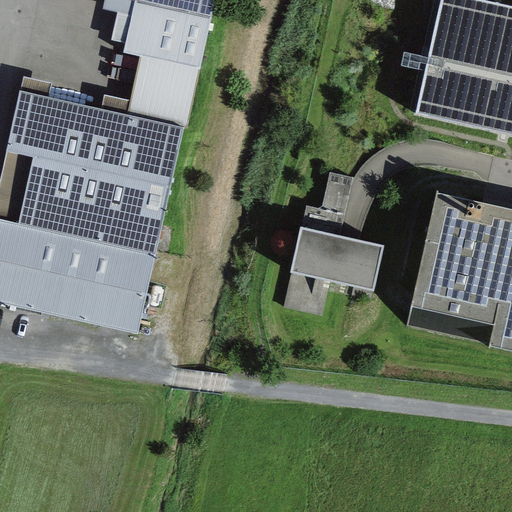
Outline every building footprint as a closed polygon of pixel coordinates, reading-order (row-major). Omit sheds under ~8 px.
[(124,108),(179,123),(207,0),(110,0),(107,17),(127,22),(120,53),(136,57),(124,108)] [(511,0),(442,0),(420,99),(511,119),(511,0)] [(179,123),(124,108),(17,84),(1,155),(24,160),(9,223),(0,221),(0,310),(128,340),(179,123)] [(511,201),(438,185),(407,325),(511,348),(511,201)] [(376,282),(384,239),(301,222),(292,265),(376,282)]
